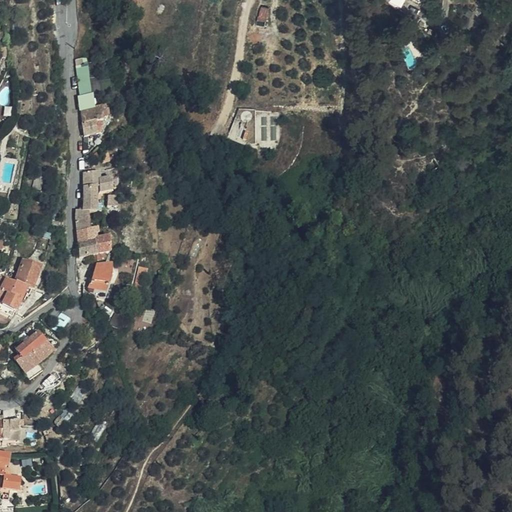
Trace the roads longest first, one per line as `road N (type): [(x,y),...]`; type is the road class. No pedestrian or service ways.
road 1 (residential): [(75,282),(65,36)]
road 2 (residential): [(0,403),(30,392),(63,352),(76,315),(75,282)]
